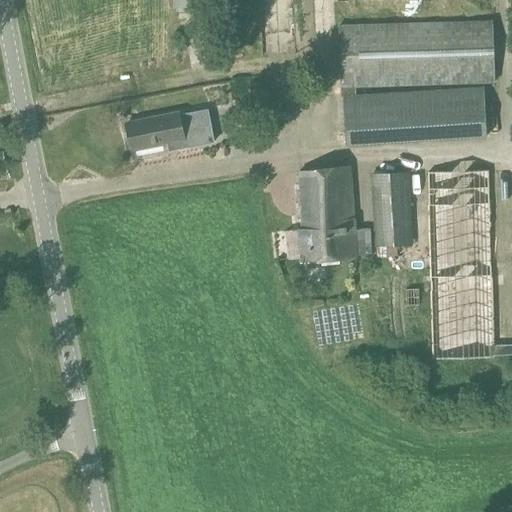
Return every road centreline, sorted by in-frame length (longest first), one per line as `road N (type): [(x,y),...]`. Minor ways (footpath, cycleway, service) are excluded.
road 1 (tertiary): [(98,511),(0,0)]
road 2 (unknown): [(36,189),(249,157),(511,147)]
